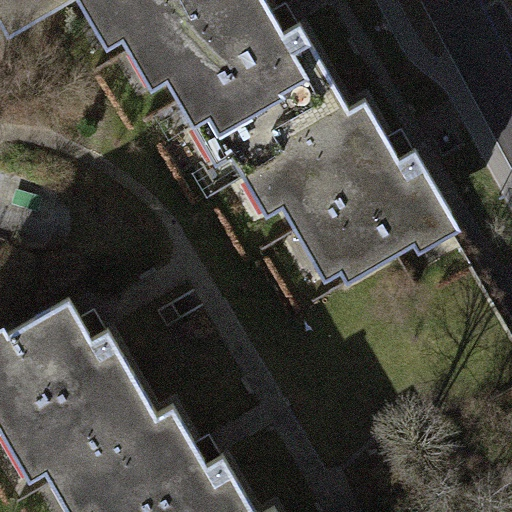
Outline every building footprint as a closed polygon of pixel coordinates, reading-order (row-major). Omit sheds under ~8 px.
[(104,92),(236,10),(229,0),(0,0),(0,38),(6,48),(57,17),(104,92)] [(236,10),(104,92),(190,229),(239,198),(323,150),(236,10)] [(358,130),(323,150),(239,198),(315,330),(434,262),(358,130)] [(411,280),(461,412),(511,392),(511,336),(481,254),(411,280)] [(62,311),(0,344),(0,463),(20,501),(46,487),(151,432),(103,341),(84,351),(62,311)] [(170,418),(151,432),(46,487),(59,511),(244,511),(219,466),(202,476),(170,418)]
